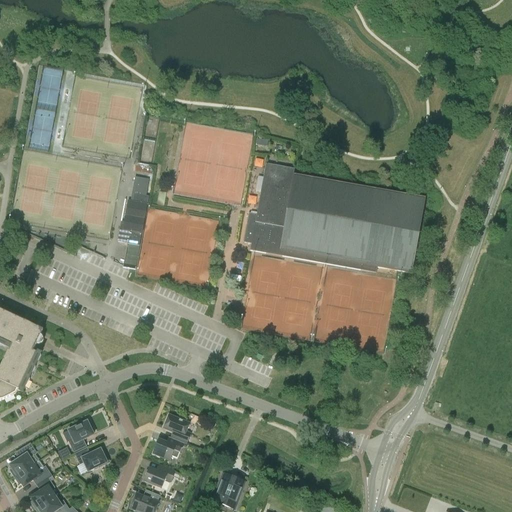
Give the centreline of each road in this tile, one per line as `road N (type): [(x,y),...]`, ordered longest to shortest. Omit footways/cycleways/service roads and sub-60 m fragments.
road 1 (tertiary): [(415,410),(511,141)]
road 2 (residential): [(105,381),(161,369),(335,434)]
road 3 (residential): [(113,511),(131,459),(105,381)]
